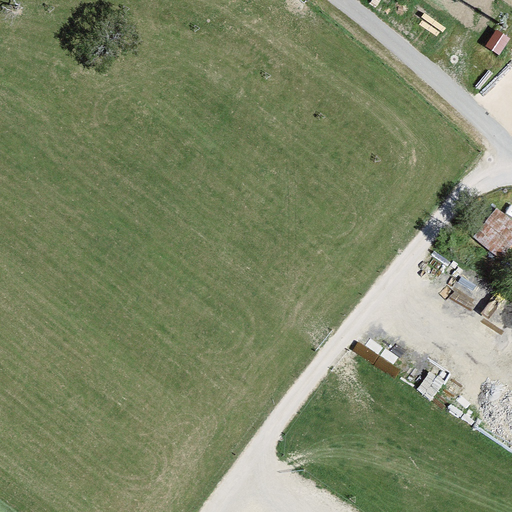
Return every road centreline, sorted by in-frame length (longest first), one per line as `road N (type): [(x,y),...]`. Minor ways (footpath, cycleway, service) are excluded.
road 1 (track): [(511,163),(469,186),(213,511)]
road 2 (track): [(511,151),(344,0)]
